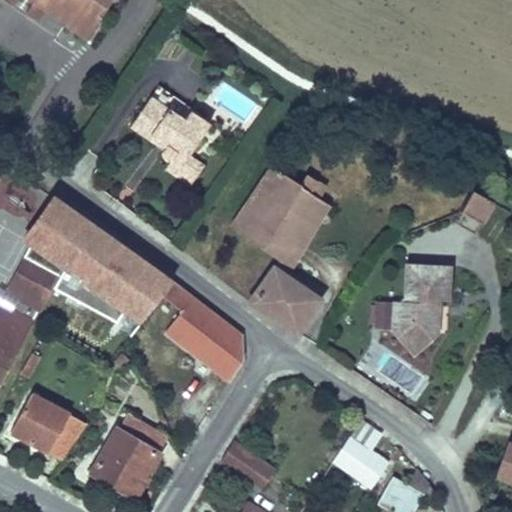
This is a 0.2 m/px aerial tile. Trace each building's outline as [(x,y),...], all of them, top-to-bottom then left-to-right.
[(26,0),(43,10),(46,6),(67,19),(64,24),(89,40),(102,19),(100,16),(109,0),(26,0)] [(187,115),(190,108),(195,100),(163,78),(153,93),(187,115)] [(187,158),(191,154),(212,121),(190,108),(187,115),(153,93),(134,122),(151,133),(155,129),(170,139),(166,144),(165,150),(171,154),(178,152),(187,158)] [(155,129),(151,133),(166,144),(170,139),(155,129)] [(205,163),(191,154),(187,158),(178,152),(167,168),(191,184),(205,163)] [(233,228),(266,248),(302,188),(270,168),(233,228)] [(302,188),(319,198),(326,188),(309,177),(302,188)] [(302,188),(266,248),(295,265),(332,206),(319,198),(302,188)] [(483,220),(495,201),(476,189),(464,209),(483,220)] [(116,321),(123,312),(139,324),(162,295),(174,280),(174,279),(53,193),(20,239),(29,245),(23,256),(59,276),(53,287),(116,321)] [(0,305),(0,346),(14,355),(31,326),(29,321),(35,312),(39,311),(57,278),(22,258),(4,290),(12,296),(5,308),(0,305)] [(274,263),(246,302),(299,337),(325,298),(274,263)] [(439,342),(439,330),(431,320),(432,313),(440,313),(441,307),(452,307),(452,271),(408,269),(407,306),(395,306),(394,339),(406,352),(427,353),(439,342)] [(162,295),(182,310),(164,333),(229,382),(244,360),(243,334),(174,280),(162,295)] [(431,320),(439,330),(440,313),(432,313),(431,320)] [(0,346),(0,380),(14,355),(0,346)] [(40,357),(32,352),(20,373),(28,377),(40,357)] [(416,363),(427,353),(406,352),(416,363)] [(70,413),(71,411),(32,391),(9,433),(47,454),(49,452),(70,413)] [(87,423),(70,413),(49,452),(62,460),(87,423)] [(110,431),(151,455),(160,438),(118,416),(110,431)] [(388,451),(349,429),(334,455),(374,475),(388,451)] [(107,481),(130,494),(151,455),(110,431),(87,475),(104,486),(107,481)] [(270,459),(229,434),(216,454),(259,478),(270,459)] [(422,471),(410,457),(403,474),(417,482),(422,471)] [(417,482),(403,474),(395,471),(385,493),(410,504),(418,483),(417,482)] [(124,506),(130,494),(107,481),(104,486),(100,494),(124,506)]
